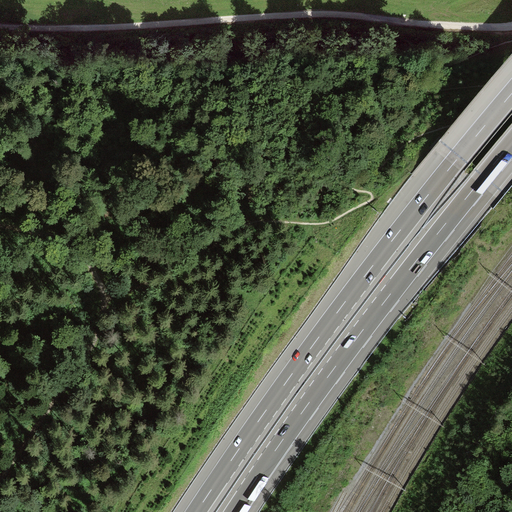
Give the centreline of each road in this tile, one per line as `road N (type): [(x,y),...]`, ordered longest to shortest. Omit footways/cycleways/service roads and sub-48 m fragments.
road 1 (motorway): [(511,93),(337,312),(196,511)]
road 2 (track): [(0,21),(77,26),(329,14),(511,25)]
road 3 (motorway): [(283,438),(511,142)]
road 4 (track): [(0,483),(75,372),(100,302),(96,266),(67,240),(0,225)]
